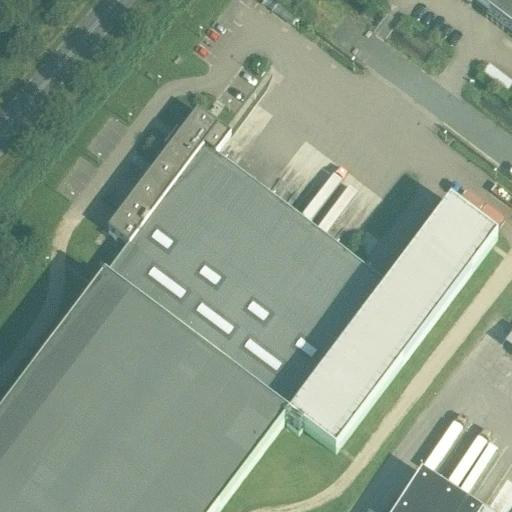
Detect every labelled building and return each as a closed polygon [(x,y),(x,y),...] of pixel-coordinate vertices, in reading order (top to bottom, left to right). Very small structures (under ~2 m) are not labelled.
[(511,0),(472,0),(511,29),(511,0)] [(483,56),(477,65),(504,82),(510,72),(483,56)] [(0,511),(218,511),(288,420),(335,455),(497,240),(451,204),(388,288),(204,149),(219,129),(197,113),(174,143),(171,140),(164,149),(168,152),(107,232),(129,248),(0,417),(0,511)] [(488,189),(497,179),(455,144),(446,155),(488,189)] [(478,511),(422,475),(397,511),(478,511)]
